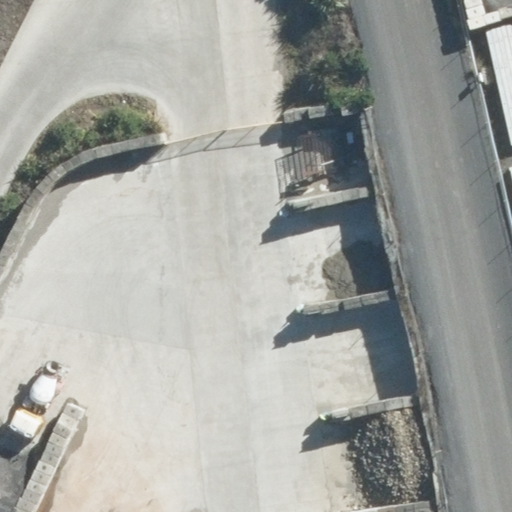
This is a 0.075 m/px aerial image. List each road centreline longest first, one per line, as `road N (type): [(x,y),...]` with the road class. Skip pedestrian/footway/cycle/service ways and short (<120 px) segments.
road 1 (unknown): [(387,0),(496,511)]
road 2 (unknown): [(171,0),(236,511)]
